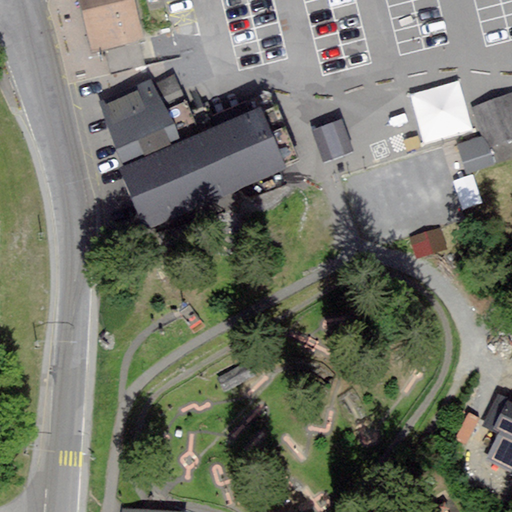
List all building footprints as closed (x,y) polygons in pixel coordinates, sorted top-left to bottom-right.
[(139,35),(130,0),(84,0),(96,46),(139,35)] [(511,0),(500,0),(502,6),(493,8),(498,29),(511,25),(511,0)] [(424,142),(473,129),(460,79),(411,92),(424,142)] [(283,165),(258,109),(176,145),(150,84),(106,103),(134,166),(125,170),(149,223),(283,165)] [(511,144),(511,99),(496,105),(476,112),(486,141),(463,149),(473,180),(500,171),(493,151),(511,144)] [(363,143),(343,122),(324,141),(345,161),(363,143)] [(511,445),(511,404),(509,403),(499,425),(505,427),(499,440),(511,445)]
